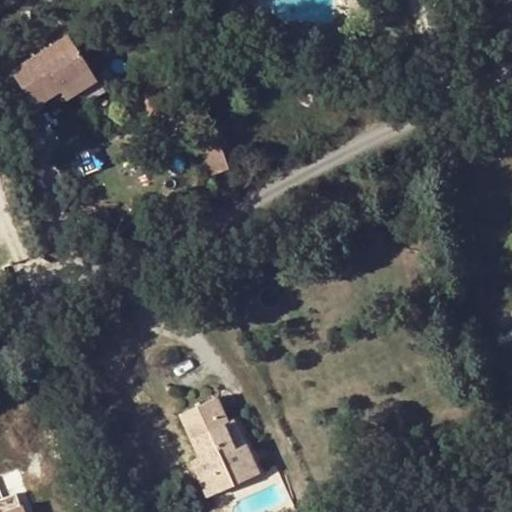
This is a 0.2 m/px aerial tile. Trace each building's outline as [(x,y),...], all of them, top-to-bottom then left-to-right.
[(59,89),(89,69),(66,35),(12,70),(34,106),(59,89)] [(89,69),(59,89),(66,100),(96,80),(89,69)] [(191,118),(212,173),(227,168),(208,112),(191,118)] [(232,447),(222,423),(226,421),(214,396),(180,411),(198,456),(192,458),(206,493),(256,472),(243,443),(232,447)] [(232,447),(243,443),(233,418),(226,421),(222,423),(232,447)]
